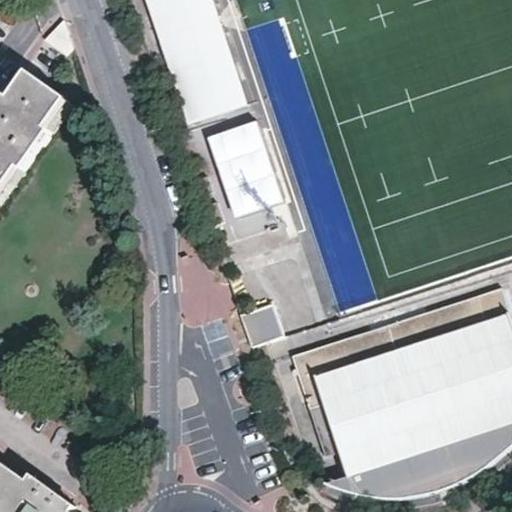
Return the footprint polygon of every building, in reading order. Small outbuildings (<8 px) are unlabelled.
[(183,0),(146,0),(190,122),(221,111),(183,0)] [(213,0),(183,0),(221,111),(248,102),(213,0)] [(0,194),(20,166),(25,170),(52,132),(46,128),(66,100),(27,71),(8,99),(2,95),(0,97),(0,194)] [(259,119),(210,135),(237,212),(286,195),(259,119)] [(227,244),(218,248),(225,269),(234,266),(227,244)] [(511,301),(507,288),(296,358),(329,457),(343,453),(352,481),(511,427),(511,301)] [(284,334),(272,303),(241,314),(253,345),(284,334)] [(76,511),(79,508),(36,477),(31,483),(0,461),(0,511),(76,511)]
